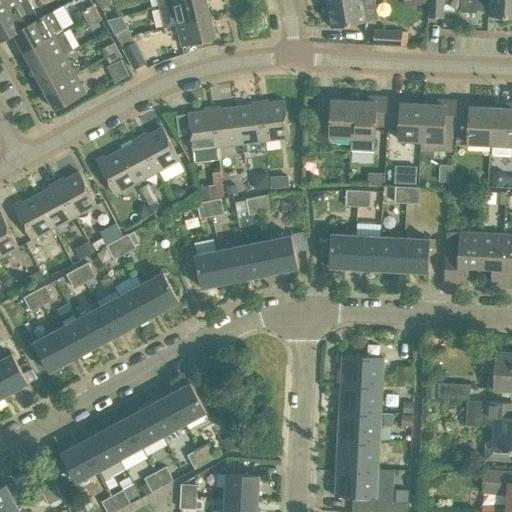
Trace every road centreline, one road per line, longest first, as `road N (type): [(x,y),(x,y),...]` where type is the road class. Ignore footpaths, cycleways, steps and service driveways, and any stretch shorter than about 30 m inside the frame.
road 1 (residential): [(0,449),(233,325),(280,311)]
road 2 (residential): [(20,159),(190,74),(290,57)]
road 3 (residential): [(290,57),(511,68)]
road 4 (residential): [(511,318),(306,307)]
road 5 (residential): [(306,307),(297,511)]
